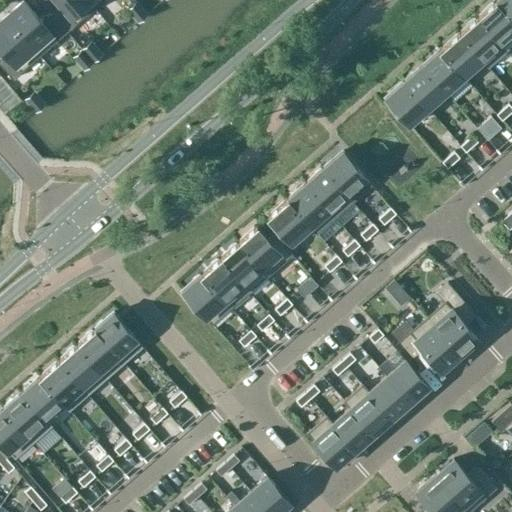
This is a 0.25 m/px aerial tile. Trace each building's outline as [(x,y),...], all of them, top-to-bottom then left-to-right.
[(23,0),(22,0),(5,15),(39,55),(66,31),(51,14),(42,22),(23,0)] [(87,0),(55,0),(60,6),(51,14),(66,31),(94,7),(87,0)] [(511,0),(495,0),(494,1),(511,21),(511,0)] [(500,44),(500,45),(506,51),(511,45),(511,21),(494,1),(476,17),(500,44)] [(5,15),(0,19),(0,46),(6,53),(0,58),(0,64),(12,78),(39,55),(5,15)] [(476,17),(458,33),(482,60),(500,45),(500,44),(476,17)] [(464,76),(482,60),(458,33),(440,49),(464,76)] [(440,49),(422,64),(446,92),(464,76),(440,49)] [(422,64),(404,80),(428,107),(446,92),(422,64)] [(428,107),(404,80),(385,97),(409,124),(428,107)] [(511,107),(508,103),(496,113),(501,120),(511,110),(511,107)] [(490,119),(478,129),(483,135),(496,125),(490,119)] [(472,134),(460,145),(465,151),(477,141),(472,134)] [(322,167),(352,201),(371,185),(342,150),(322,167)] [(454,150),(441,161),(447,167),(459,157),(454,150)] [(322,167),(304,183),(334,217),(352,201),(322,167)] [(316,233),(334,217),(304,183),(286,199),(310,225),(309,226),(316,233)] [(280,228),(274,233),(286,247),(286,246),(309,226),(310,225),(286,199),(268,215),(280,228)] [(378,217),(383,223),(395,212),(390,206),(378,217)] [(508,229),(511,225),(511,220),(507,214),(501,220),(508,229)] [(360,233),(365,239),(377,228),(372,222),(360,233)] [(268,275),(292,254),(292,253),(286,246),(286,247),(274,233),(268,238),(256,225),(238,241),(268,275)] [(359,244),(354,238),(342,248),(347,255),(359,244)] [(238,241),(220,257),(250,291),(268,275),(238,241)] [(336,254),(325,263),(330,269),(341,260),(336,254)] [(231,307),(250,291),(220,257),(201,273),(231,307)] [(201,273),(182,290),(212,324),(231,307),(201,273)] [(304,292),(316,282),(310,276),(299,286),(304,292)] [(443,300),(427,315),(460,353),(478,338),(462,319),(472,310),(447,281),(436,291),(443,300)] [(291,303),(286,297),(274,307),(280,314),(291,303)] [(94,328),(124,362),(142,346),(113,312),(94,328)] [(273,319),(268,313),(256,323),(261,329),(273,319)] [(442,369),(460,353),(427,315),(398,340),(415,360),(426,351),(442,369)] [(374,341),(383,333),(377,327),(368,335),(374,341)] [(94,328),(75,344),(105,378),(124,362),(94,328)] [(238,339),(243,345),(255,335),(250,328),(238,339)] [(87,394),(105,378),(75,344),(57,360),(87,394)] [(346,366),(355,358),(350,352),(340,359),(346,366)] [(404,358),(385,375),(409,401),(428,385),(404,358)] [(340,359),(331,367),(337,373),(346,366),(340,359)] [(57,360),(39,376),(62,403),(68,410),(87,394),(57,360)] [(391,417),(409,401),(385,375),(368,390),(362,382),(361,383),(391,417)] [(22,391),(45,418),(62,403),(39,376),(22,391)] [(313,383),(304,391),(310,397),(319,389),(313,383)] [(361,383),(343,399),(349,406),(373,433),(391,417),(361,383)] [(181,389),(169,400),(174,406),(186,395),(181,389)] [(45,418),(22,391),(3,407),(33,441),(51,425),(45,418)] [(300,405),(310,397),(304,391),(295,399),(300,405)] [(373,433),(349,406),(343,399),(342,399),(348,407),(332,421),(326,414),(325,415),(354,449),(373,433)] [(511,430),(511,404),(510,403),(491,420),(500,431),(507,425),(511,430)] [(167,412),(162,406),(150,416),(155,422),(167,412)] [(0,441),(14,457),(33,441),(3,407),(0,409),(0,441)] [(354,449),(325,415),(306,431),(312,438),(336,465),(354,449)] [(149,428),(144,422),(132,432),(137,438),(149,428)] [(473,432),(466,438),(475,447),(481,442),(473,432)] [(125,437),(114,448),(119,454),(131,444),(125,437)] [(113,459),(107,453),(96,464),(101,470),(113,459)] [(230,467),(239,459),(233,453),(224,461),(230,467)] [(6,457),(0,462),(8,472),(14,466),(6,457)] [(453,458),(435,474),(468,511),(496,487),(479,467),(469,477),(453,458)] [(230,467),(224,461),(215,469),(220,475),(230,467)] [(89,469),(77,479),(83,485),(95,475),(89,469)] [(467,511),(468,511),(435,474),(416,489),(433,508),(427,511),(467,511)] [(268,511),(277,511),(290,502),(266,475),(249,490),(268,511)] [(197,495),(206,487),(201,481),(192,489),(197,495)] [(24,491),(32,500),(38,494),(30,485),(24,491)] [(59,495),(65,501),(77,491),(71,485),(59,495)] [(197,495),(192,489),(183,497),(188,503),(197,495)] [(268,511),(249,490),(233,504),(240,511),(268,511)] [(32,500),(40,509),(46,503),(38,494),(32,500)]
